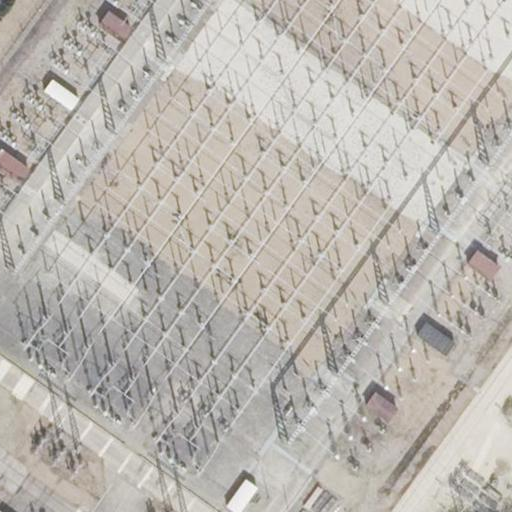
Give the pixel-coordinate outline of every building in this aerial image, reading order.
[(136,29),(112,11),(99,28),(124,46),(136,29)] [(83,99),(55,79),(46,93),(73,113),(83,99)] [(33,168),(5,148),(0,155),(0,168),(22,184),(33,168)] [(481,253),(471,268),(496,282),(505,267),(481,253)] [(429,324),(418,337),(447,359),(458,346),(429,324)] [(378,393),(367,408),(387,422),(398,407),(378,393)] [(357,481),(329,462),(319,476),(347,495),(357,481)] [(244,511),(260,490),(246,481),(229,506),(237,511),(244,511)]
